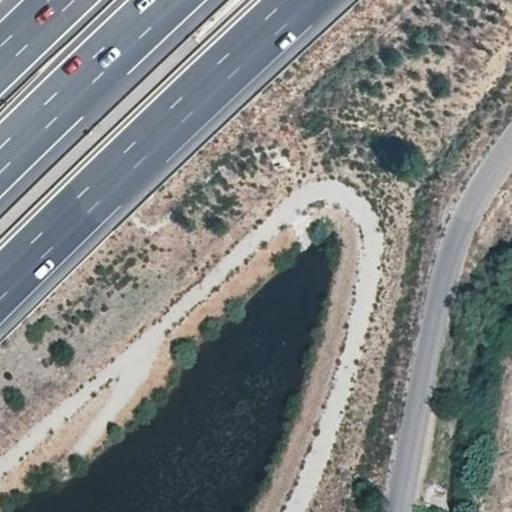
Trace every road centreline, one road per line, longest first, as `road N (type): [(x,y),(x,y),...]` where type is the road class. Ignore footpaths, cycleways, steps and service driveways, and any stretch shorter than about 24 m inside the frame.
road 1 (motorway): [(0,287),(299,0)]
road 2 (unclassified): [(511,146),(474,199),(453,247),(399,511)]
road 3 (motorway): [(0,161),(167,0)]
